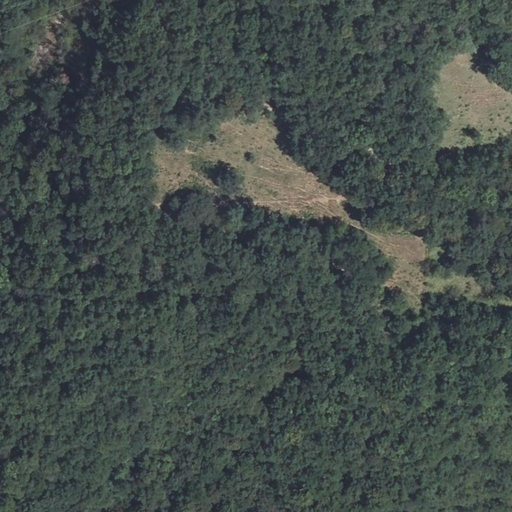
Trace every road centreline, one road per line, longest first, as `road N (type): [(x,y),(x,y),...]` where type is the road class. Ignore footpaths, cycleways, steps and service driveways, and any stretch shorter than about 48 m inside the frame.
road 1 (track): [(152,0),(239,92),(294,125),(363,148)]
road 2 (track): [(363,148),(426,160),(511,156)]
